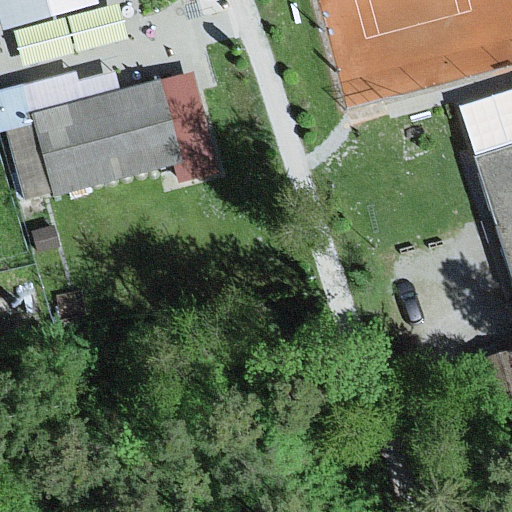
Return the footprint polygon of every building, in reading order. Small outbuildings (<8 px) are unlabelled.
[(86,0),(0,0),(0,27),(87,4),(86,0)] [(191,70),(157,79),(180,162),(185,183),(219,174),(191,70)] [(0,119),(29,113),(117,91),(113,71),(75,80),(73,73),(0,91),(0,119)] [(117,91),(29,113),(52,197),(180,162),(157,79),(117,91)] [(511,145),(472,158),(511,289),(511,145)] [(52,228),(28,233),(34,263),(59,258),(52,228)] [(511,352),(465,368),(481,416),(511,405),(511,352)]
